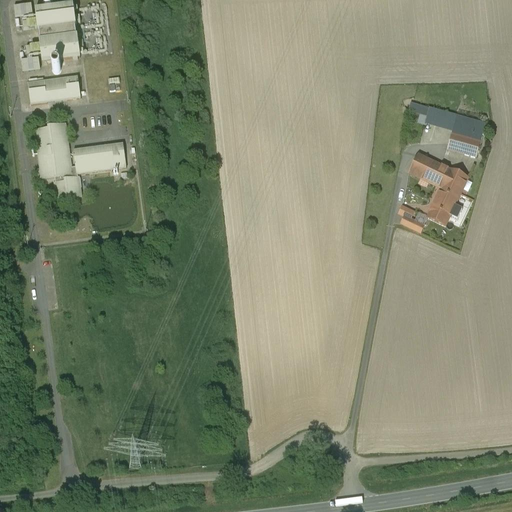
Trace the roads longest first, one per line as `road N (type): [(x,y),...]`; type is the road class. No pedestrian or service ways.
road 1 (track): [(511,448),(361,464),(340,439),(320,434),(232,472),(0,497)]
road 2 (unclassified): [(353,507),(353,435),(408,150)]
road 3 (unclassified): [(71,487),(35,247)]
road 4 (primary): [(511,481),(353,507)]
